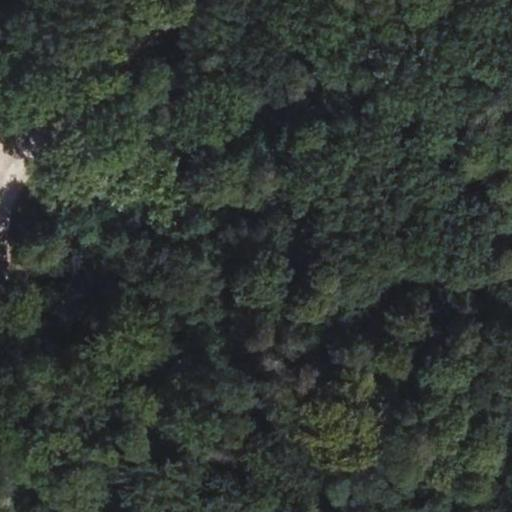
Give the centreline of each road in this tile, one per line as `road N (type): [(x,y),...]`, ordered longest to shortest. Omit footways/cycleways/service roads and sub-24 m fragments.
road 1 (track): [(383,511),(114,270),(0,146)]
road 2 (track): [(0,134),(175,0)]
